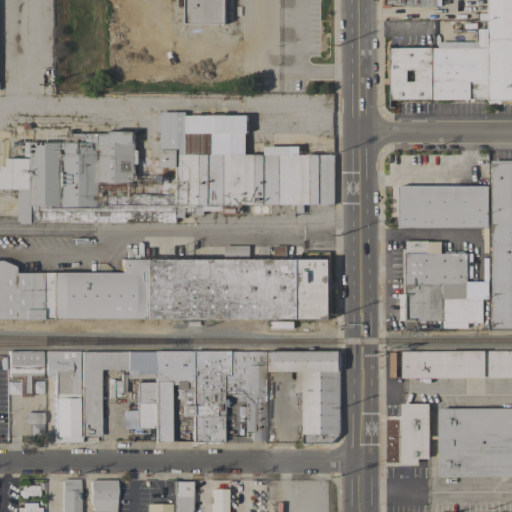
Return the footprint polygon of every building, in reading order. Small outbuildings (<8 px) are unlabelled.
[(226,0),(226,24),(185,24),(185,0),(226,0)] [(441,0),(441,6),(437,6),(437,7),(401,7),(401,5),(392,5),(392,8),(382,8),(382,0),(441,0)] [(488,29),(488,20),(488,14),(488,0),(511,0),(511,100),(501,101),(501,104),(492,104),(492,101),(488,101),(488,99),(488,29)] [(434,99),(434,48),(439,48),(439,42),(474,42),(474,47),(478,47),(478,29),(488,29),(488,99),(434,99)] [(432,48),(432,99),(390,99),(390,48),(432,48)] [(175,196),(175,169),(169,169),(169,167),(160,167),(160,143),(159,143),(159,140),(160,140),(160,132),(158,132),(158,114),(160,114),(160,112),(185,112),(185,115),(193,115),(193,114),(202,114),(202,115),(207,115),(207,114),(215,114),(215,115),(217,115),(217,114),(226,114),(226,115),(247,115),(247,133),(245,133),(245,154),(264,154),(265,146),(299,146),(299,155),(334,155),(334,205),(303,205),(303,213),(296,213),(296,204),(242,204),(242,206),(238,206),(238,214),(223,214),(223,211),(204,211),(204,215),(195,214),(195,207),(184,207),(184,217),(176,217),(176,223),(32,222),(32,223),(18,223),(18,189),(0,189),(0,171),(1,171),(1,166),(7,166),(7,158),(25,159),(25,142),(67,142),(67,139),(67,134),(72,135),(72,129),(90,129),(90,133),(110,133),(110,132),(134,132),(134,143),(136,143),(136,150),(138,150),(138,164),(134,164),(134,183),(98,183),(98,195),(164,196),(175,196)] [(511,328),(492,328),(491,161),(511,161),(511,328)] [(488,186),(488,227),(399,227),(399,186),(488,186)] [(440,241),(440,254),(467,253),(467,284),(468,284),(468,294),(467,294),(467,322),(443,323),(443,321),(405,321),(405,320),(400,320),(400,308),(405,308),(405,306),(400,306),(400,295),(405,294),(403,294),(403,249),(405,249),(405,241),(427,241),(440,241)] [(0,260),(13,266),(13,273),(96,272),(96,263),(108,263),(108,273),(120,273),(120,259),(224,259),(224,246),(249,246),(249,259),(273,259),(273,246),(286,246),(286,259),(330,259),(330,319),(0,319),(0,260)] [(41,351),(41,379),(30,379),(30,381),(41,381),(41,393),(30,393),(30,396),(18,396),(18,394),(6,394),(6,382),(18,382),(18,379),(7,379),(7,351),(41,351)] [(80,443),(53,443),(53,377),(44,377),(44,351),(80,351),(80,352),(80,436),(80,443)] [(153,351),(191,351),(190,416),(180,416),(179,399),(175,399),(175,385),(169,385),(169,442),(154,442),(154,428),(153,390),(153,351)] [(228,392),(221,393),(222,408),(224,408),(224,412),(225,412),(225,420),(221,420),(221,441),(191,442),(190,416),(191,351),(228,351),(228,352),(228,392)] [(263,351),(263,365),(264,365),(264,441),(251,441),(251,431),(243,431),(242,432),(240,432),(238,431),(238,409),(244,409),(244,401),(235,401),(235,396),(231,396),(231,392),(228,392),(228,352),(263,351)] [(339,351),(340,435),(331,444),(303,444),(302,399),(297,399),(297,398),(296,398),(295,371),(292,372),(292,382),(274,382),(274,372),(265,372),(265,352),(339,351)] [(402,351),(511,351),(511,377),(402,378),(402,351)] [(116,352),(116,369),(99,369),(99,436),(80,436),(80,352),(116,352)] [(126,352),(126,369),(116,369),(116,352),(126,352)] [(397,377),(390,377),(389,352),(396,352),(397,377)] [(135,428),(134,404),(135,404),(135,390),(153,390),(154,428),(135,428)] [(429,404),(429,459),(418,459),(418,464),(402,464),(402,404),(429,404)] [(511,408),(511,477),(439,477),(439,408),(511,408)] [(41,412),(23,412),(23,432),(41,431),(41,412)] [(79,511),(59,511),(59,506),(61,506),(60,490),(61,490),(61,479),(79,479),(79,511)] [(89,480),(115,480),(114,511),(108,511),(106,511),(92,511),(89,499),(89,480)] [(177,480),(177,481),(190,481),(190,511),(170,511),(170,480),(177,480)] [(37,483),(41,483),(41,490),(37,490),(37,491),(38,491),(38,496),(25,496),(25,498),(20,498),(20,495),(19,495),(19,490),(20,490),(20,485),(37,485),(37,483)] [(210,511),(210,489),(226,489),(226,511),(210,511)] [(16,511),(16,508),(22,508),(22,503),(35,503),(35,508),(40,507),(40,511),(16,511)]
